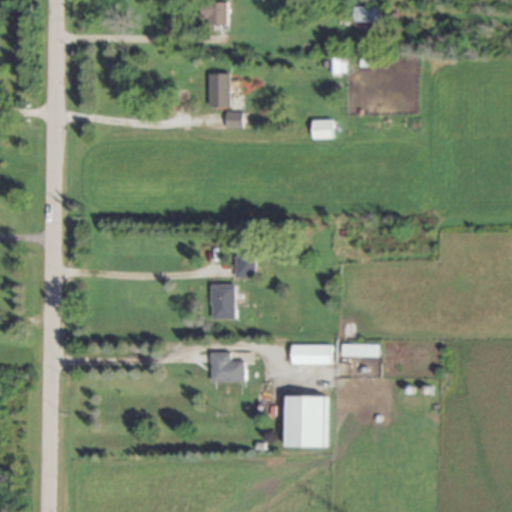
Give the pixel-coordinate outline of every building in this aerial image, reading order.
[(227,26),(227,4),(204,4),(204,26),(227,26)] [(355,21),(383,22),(383,8),(355,7),(355,21)] [(346,73),(345,60),(329,60),(330,74),(346,73)] [(229,74),(208,75),(209,108),(230,107),(229,74)] [(243,113),(226,113),(225,129),(242,129),(243,113)] [(332,120),(312,121),(313,139),(333,139),(332,120)] [(234,279),(254,278),(254,256),(234,257),(234,279)] [(235,285),(211,285),(211,320),(235,320),(235,285)] [(378,357),(378,346),(342,345),(341,357),(378,357)] [(330,346),(291,346),(291,364),(330,365),(330,346)] [(211,382),(244,382),(244,361),(230,362),(229,353),(210,353),(211,382)] [(325,448),(325,397),(287,397),(287,447),(325,448)]
